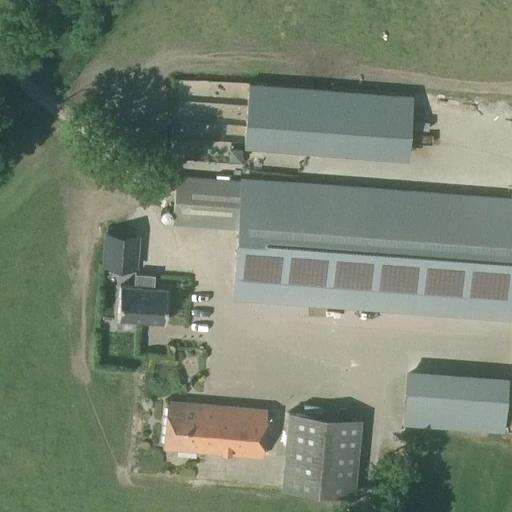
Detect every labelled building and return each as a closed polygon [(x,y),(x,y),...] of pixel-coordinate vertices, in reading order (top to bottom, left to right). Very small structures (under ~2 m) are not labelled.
[(268,145),(272,85),(248,83),(244,144),(268,145)] [(241,162),(242,149),(229,148),(228,161),(241,162)] [(241,181),(177,176),(174,224),(237,229),(241,181)] [(237,229),(232,295),(511,316),(511,309),(511,200),(241,180),(241,181),(237,229)] [(136,269),(138,235),(127,234),(105,233),(103,259),(102,266),(136,269)] [(135,274),(134,287),(119,286),(117,319),(164,322),(167,290),(152,289),(153,276),(135,274)] [(402,357),(400,419),(503,423),(506,361),(402,357)] [(267,409),(168,399),(163,449),(262,458),(267,409)] [(288,412),(280,488),(280,489),(354,496),(361,418),(288,412)]
